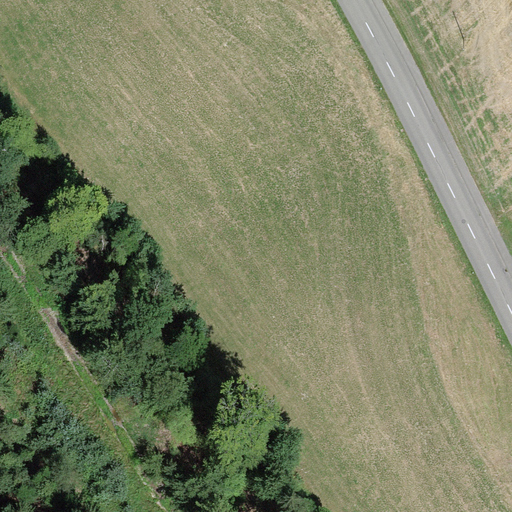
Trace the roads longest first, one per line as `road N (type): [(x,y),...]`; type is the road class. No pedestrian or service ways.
road 1 (tertiary): [(348,0),(511,315)]
road 2 (track): [(174,511),(0,246)]
